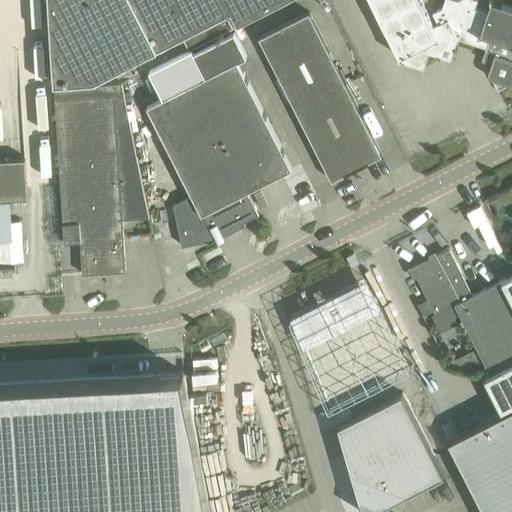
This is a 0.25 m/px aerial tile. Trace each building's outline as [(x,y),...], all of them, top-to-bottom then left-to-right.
[(49,0),(55,83),(130,78),(238,24),(232,12),(232,13),(225,0),(49,0)] [(225,0),(232,13),(232,12),(238,24),(284,0),(225,0)] [(372,0),(401,57),(403,56),(441,38),(434,25),(421,0),(372,0)] [(441,38),(403,56),(406,62),(425,68),(430,51),(439,54),(438,56),(440,57),(441,55),(455,48),(457,49),(458,47),(456,46),(458,38),(487,47),(482,60),(492,63),(489,73),(498,91),(509,85),(511,80),(511,7),(492,1),(491,0),(490,0),(491,1),(488,11),(476,8),(478,0),(445,0),(443,7),(433,12),(438,23),(434,25),(441,38)] [(260,37),(332,179),(382,154),(310,11),(260,37)] [(150,92),(155,101),(148,105),(193,193),(180,200),(174,203),(176,212),(179,225),(183,245),(207,240),(208,243),(246,223),(245,221),(260,213),(248,190),(293,167),(238,59),(247,55),(235,32),(195,52),(206,75),(197,80),(193,70),(150,92)] [(122,82),(55,87),(65,241),(81,240),(83,273),(126,270),(123,218),(150,216),(122,82)] [(0,200),(11,200),(28,199),(27,182),(26,161),(0,162),(0,200)] [(485,377),(503,411),(511,405),(511,274),(473,293),(450,247),(428,258),(429,261),(414,269),(423,287),(428,298),(435,312),(455,302),(491,374),(485,377)] [(331,410),(413,368),(368,279),(292,318),(331,410)] [(0,511),(208,511),(181,373),(0,383),(0,511)] [(370,511),(445,474),(403,392),(339,424),(364,511),(370,511)] [(511,511),(511,407),(450,439),(486,511),(511,511)]
